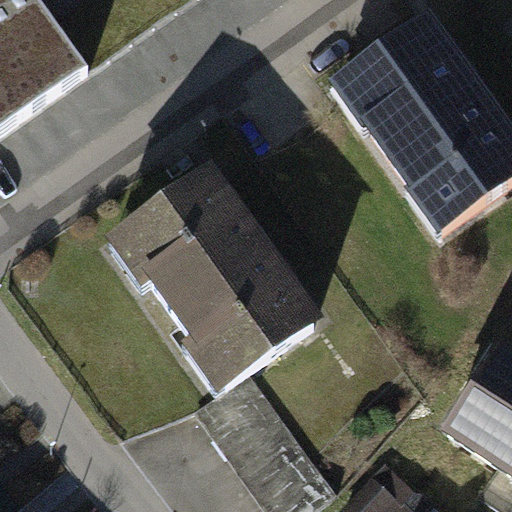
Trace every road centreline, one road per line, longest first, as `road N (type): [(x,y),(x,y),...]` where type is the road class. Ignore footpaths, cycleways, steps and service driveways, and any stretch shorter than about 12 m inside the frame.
road 1 (residential): [(0,205),(316,0)]
road 2 (residential): [(144,511),(0,310)]
